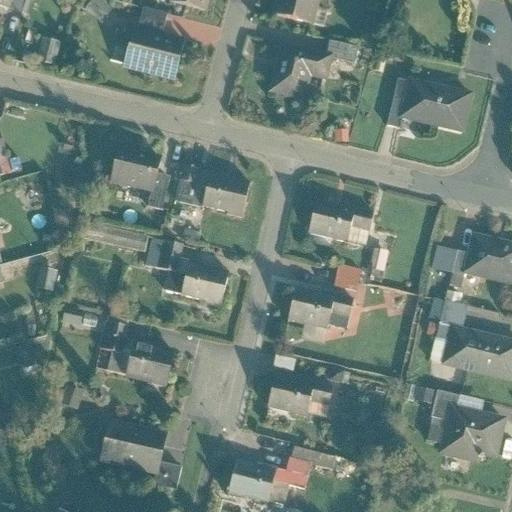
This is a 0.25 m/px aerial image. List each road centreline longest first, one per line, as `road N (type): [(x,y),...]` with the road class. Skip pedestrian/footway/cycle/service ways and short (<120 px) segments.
road 1 (residential): [(295,153),(223,386),(196,511)]
road 2 (residential): [(208,131),(0,82)]
road 3 (residential): [(477,196),(295,153)]
road 4 (residential): [(208,131),(243,0)]
road 5 (residential): [(477,196),(511,67)]
